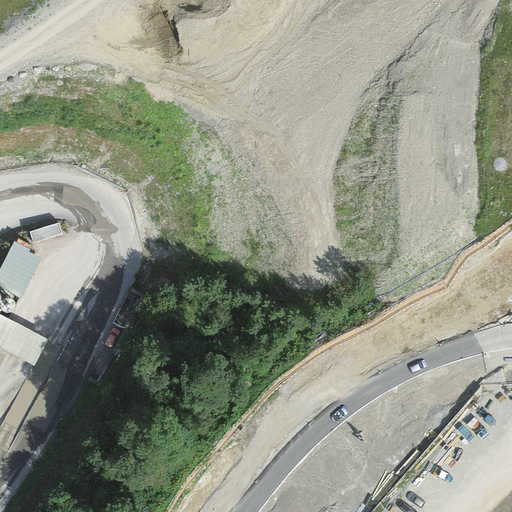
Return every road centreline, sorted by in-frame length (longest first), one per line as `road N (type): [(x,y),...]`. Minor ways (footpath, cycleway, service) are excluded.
road 1 (primary): [(472,330),(409,353),(350,392),(283,451),(238,511)]
road 2 (unknown): [(0,188),(48,177),(94,184),(120,217),(130,259)]
